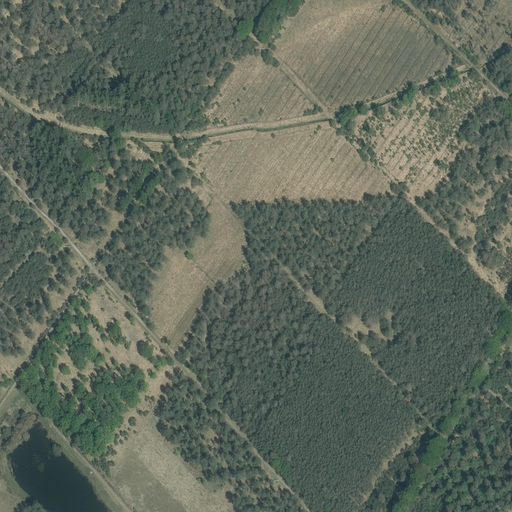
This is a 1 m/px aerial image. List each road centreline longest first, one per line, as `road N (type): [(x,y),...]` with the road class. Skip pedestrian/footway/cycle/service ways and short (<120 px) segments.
road 1 (track): [(0,166),(308,511)]
road 2 (track): [(14,384),(130,511)]
road 3 (track): [(0,404),(92,268)]
